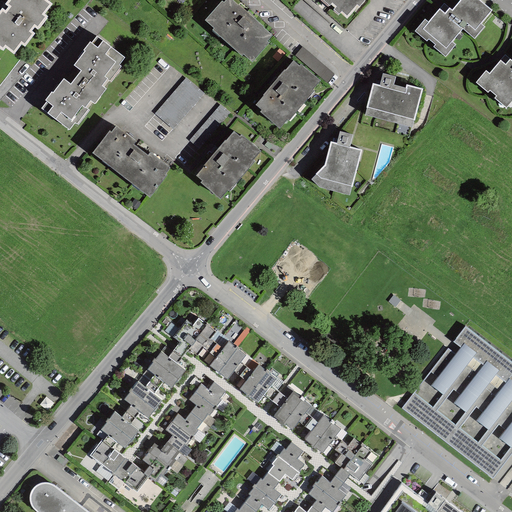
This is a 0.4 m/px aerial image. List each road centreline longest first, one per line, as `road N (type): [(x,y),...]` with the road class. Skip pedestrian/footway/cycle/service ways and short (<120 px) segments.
road 1 (residential): [(500,511),(186,270)]
road 2 (residential): [(186,270),(349,76)]
road 3 (residential): [(186,270),(0,123)]
road 4 (residential): [(36,448),(186,270)]
